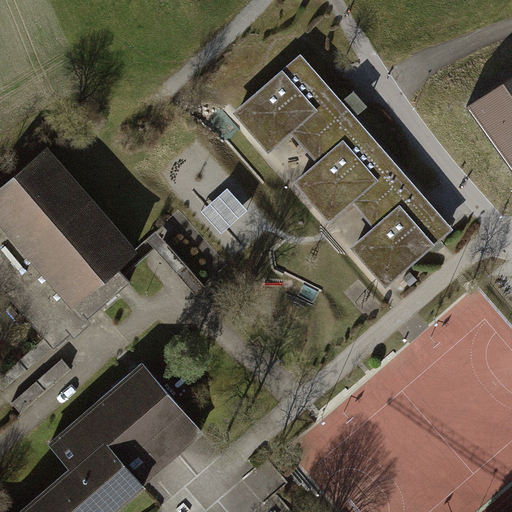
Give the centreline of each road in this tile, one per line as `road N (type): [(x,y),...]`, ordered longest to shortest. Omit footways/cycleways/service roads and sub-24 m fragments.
road 1 (residential): [(511,244),(416,129),(334,0)]
road 2 (track): [(260,0),(161,90)]
